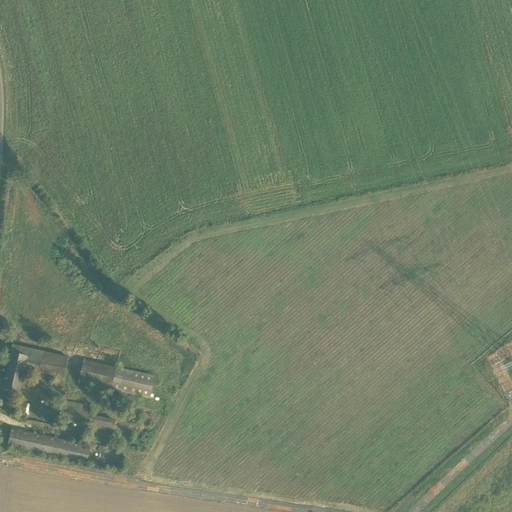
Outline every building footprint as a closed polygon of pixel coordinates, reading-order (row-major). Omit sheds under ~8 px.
[(63,378),(68,358),(12,345),(2,390),(18,394),(22,377),(24,370),(37,373),(63,378)] [(154,377),(83,360),(78,383),(149,399),(154,377)] [(36,380),(37,373),(24,370),(22,377),(36,380)] [(14,411),(25,413),(27,403),(16,401),(14,411)] [(115,421),(91,415),(93,407),(64,401),(59,421),(112,432),(115,421)] [(86,465),(90,448),(11,429),(7,448),(86,465)]
